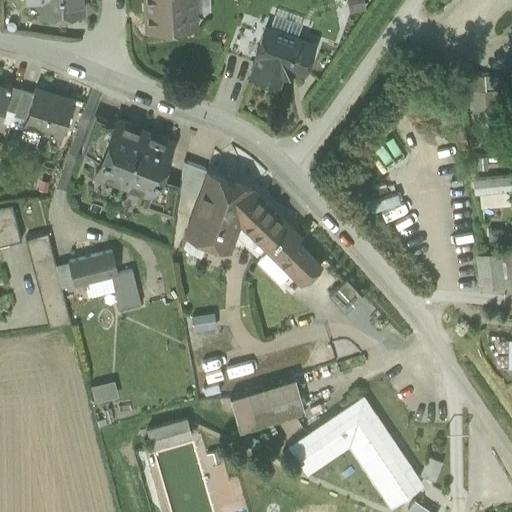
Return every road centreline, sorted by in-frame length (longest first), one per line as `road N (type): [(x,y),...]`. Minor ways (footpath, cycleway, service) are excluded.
road 1 (unclassified): [(290,177),(398,301),(511,459)]
road 2 (residential): [(113,80),(222,123),(290,177)]
